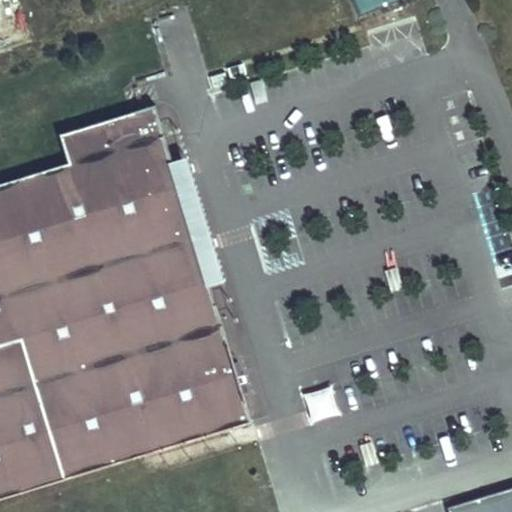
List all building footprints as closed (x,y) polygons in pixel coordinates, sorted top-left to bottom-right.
[(354,0),(360,13),(392,0),(354,0)] [(0,499),(253,423),(211,284),(173,162),(156,106),(62,135),(71,163),(0,184),(0,499)] [(173,162),(211,284),(225,280),(188,158),(173,162)] [(330,385),(300,394),(309,423),(339,413),(330,385)] [(449,511),(511,511),(511,490),(449,510),(449,511)]
